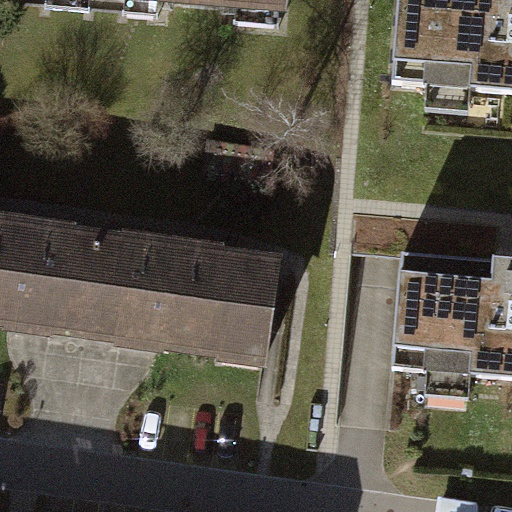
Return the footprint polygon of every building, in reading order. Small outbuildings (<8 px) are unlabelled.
[(290,0),(69,0),(290,18),(290,0)] [(511,138),(511,0),(413,0),(401,129),(511,138)] [(115,244),(0,232),(0,342),(104,353),(115,244)] [(115,244),(104,353),(266,369),(277,261),(115,244)] [(399,402),(511,411),(511,262),(413,254),(399,402)]
